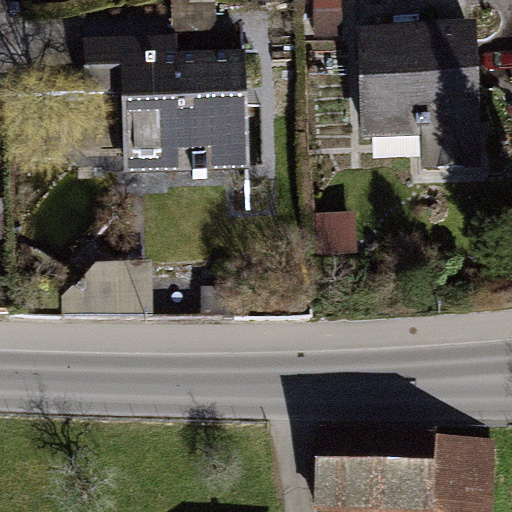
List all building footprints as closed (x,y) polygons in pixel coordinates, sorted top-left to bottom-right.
[(341,0),(312,0),(314,41),(343,39),(341,0)] [(475,25),(356,29),(360,141),(420,139),(421,172),(480,170),(475,25)] [(175,38),(82,42),(84,95),(120,94),(123,175),(248,170),(244,54),(176,57),(175,38)] [(349,216),(311,217),(313,260),(351,258),(349,216)] [(151,263),(95,265),(62,298),(62,315),(153,317),(151,263)] [(489,511),(492,443),(327,437),(324,507),(366,509),(365,511),(489,511)]
